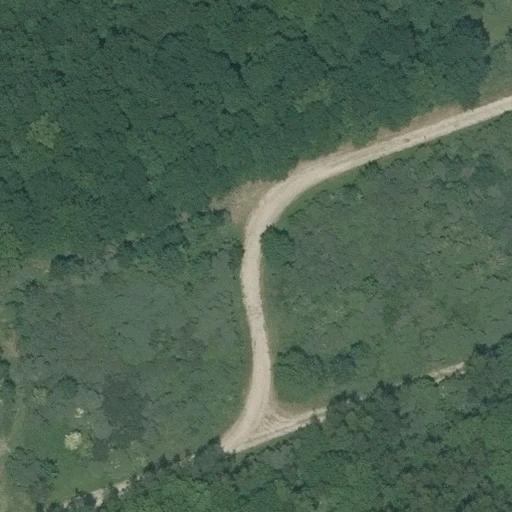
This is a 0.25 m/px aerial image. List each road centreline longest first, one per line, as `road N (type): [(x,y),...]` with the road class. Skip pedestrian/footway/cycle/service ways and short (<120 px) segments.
road 1 (track): [(263,438),(250,247),(268,203),(283,188),(511,102)]
road 2 (track): [(53,511),(511,352)]
